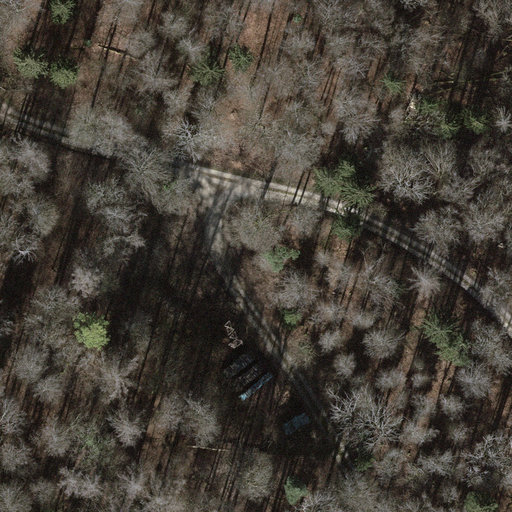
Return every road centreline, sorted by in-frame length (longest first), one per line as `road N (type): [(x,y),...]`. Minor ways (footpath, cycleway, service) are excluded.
road 1 (track): [(0,107),(52,135),(207,176),(305,190),(389,222),(477,285),(511,322)]
road 2 (track): [(207,176),(227,265),(373,511)]
